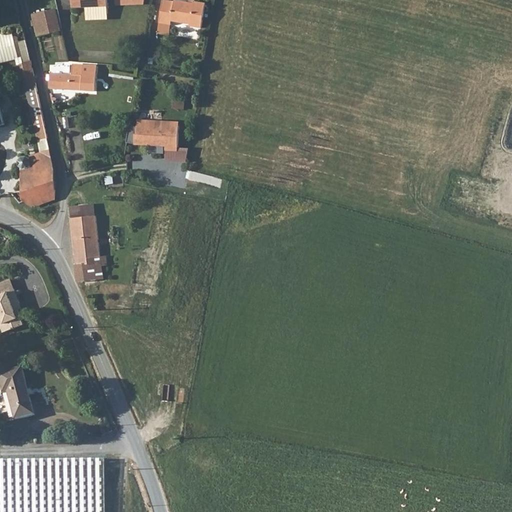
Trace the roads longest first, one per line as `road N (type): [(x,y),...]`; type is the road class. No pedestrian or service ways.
road 1 (tertiary): [(0,215),(22,225),(60,265),(160,511)]
road 2 (unknown): [(0,450),(89,449),(131,433)]
